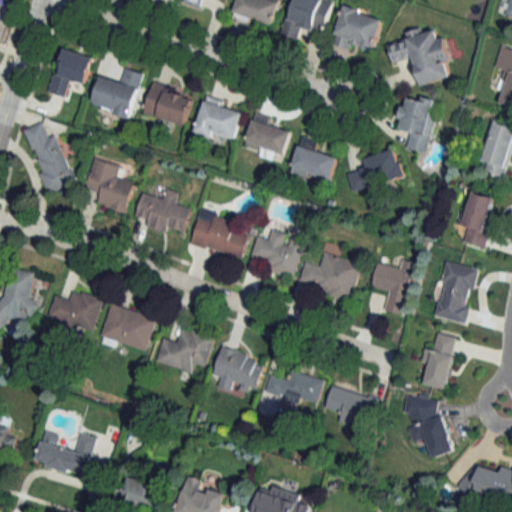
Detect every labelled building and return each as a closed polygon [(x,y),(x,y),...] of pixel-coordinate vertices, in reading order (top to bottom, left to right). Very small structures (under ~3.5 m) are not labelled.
[(273,27),(281,0),(238,0),(234,15),(273,27)] [(292,0),(283,35),(300,40),(303,29),(326,35),(335,0),(333,0),(292,0)] [(335,41),(374,52),(384,16),(345,5),(335,41)] [(390,44),(394,64),(416,59),(422,85),(455,77),(445,37),(439,38),(437,30),(425,32),(424,27),(406,32),(408,40),(390,44)] [(511,47),(502,45),(496,67),(507,70),(499,103),(511,106),(511,47)] [(65,47),(57,74),(55,73),(50,90),(67,95),(72,79),(88,84),(96,57),(65,47)] [(95,102),(116,109),(115,112),(131,117),(145,74),(126,68),(122,82),(103,76),(95,102)] [(195,93),(153,83),(146,114),(188,124),(195,93)] [(207,93),(195,131),(213,137),(214,133),(235,140),(244,112),(224,105),(226,99),(207,93)] [(428,152),(440,100),(420,96),(419,101),(404,97),(397,128),(411,131),(407,148),(428,152)] [(256,110),(245,144),(262,150),(260,155),(273,159),(276,152),(284,155),(292,131),(271,124),(273,116),(256,110)] [(511,155),(511,125),(493,120),(482,161),(487,162),(484,172),(506,177),(511,155)] [(51,193),(77,182),(58,134),(50,137),(44,122),(26,129),(51,193)] [(304,137),(292,172),(308,178),(310,172),(330,179),(337,158),(315,151),(318,142),(304,137)] [(365,158),(368,168),(349,173),(354,191),(406,176),(398,148),(365,158)] [(97,157),(88,187),(102,191),(100,201),(107,203),(106,208),(127,213),(136,181),(120,176),(123,164),(97,157)] [(166,187),(163,198),(145,192),(138,214),(150,218),(148,226),(168,232),(170,226),(185,231),(192,208),(177,203),(181,192),(166,187)] [(497,199),(474,192),(460,240),(483,247),(497,199)] [(201,212),(192,244),(244,257),(249,236),(231,231),(233,221),(201,212)] [(253,258),(270,262),(268,271),(296,278),(305,242),(289,238),(290,234),(273,230),(271,239),(258,236),(253,258)] [(364,264),(326,252),(321,265),(307,261),(299,284),(352,301),(364,264)] [(378,263),(373,287),(390,291),(386,310),(406,314),(417,264),(403,261),(401,268),(378,263)] [(468,324),(480,269),(447,261),(435,316),(468,324)] [(31,298),(37,273),(8,267),(0,301),(0,325),(4,327),(6,320),(31,326),(38,300),(31,298)] [(56,294),(49,315),(93,330),(105,297),(83,290),(82,293),(73,290),(70,299),(56,294)] [(114,304),(103,335),(106,336),(104,342),(118,346),(120,341),(146,350),(157,319),(114,304)] [(157,362),(193,373),(196,363),(207,366),(215,337),(183,328),(179,342),(165,338),(157,362)] [(448,389),(461,336),(440,331),(435,352),(427,350),(425,360),(431,361),(426,384),(448,389)] [(224,346),(216,374),(222,376),(219,385),(232,388),(235,379),(244,382),(242,387),(249,389),(250,385),(259,387),(265,366),(256,363),(257,360),(247,357),(248,353),(224,346)] [(325,379),(293,371),(291,380),(272,375),(267,394),(317,408),(325,379)] [(373,429),(380,397),(333,386),(327,409),(342,413),(340,422),(373,429)] [(434,394),(406,401),(412,426),(424,424),(432,458),(455,452),(446,415),(439,417),(434,394)] [(14,450),(19,432),(0,425),(0,453),(3,455),(5,447),(14,450)] [(48,430),(39,458),(50,462),(49,466),(70,473),(71,469),(86,474),(97,439),(82,434),(77,451),(59,445),(62,434),(48,430)] [(463,489),(511,508),(511,467),(504,465),(501,473),(473,463),(463,489)] [(123,498),(160,509),(167,487),(129,476),(123,498)] [(204,480),(187,476),(177,511),(223,511),(228,495),(202,488),(204,480)]
